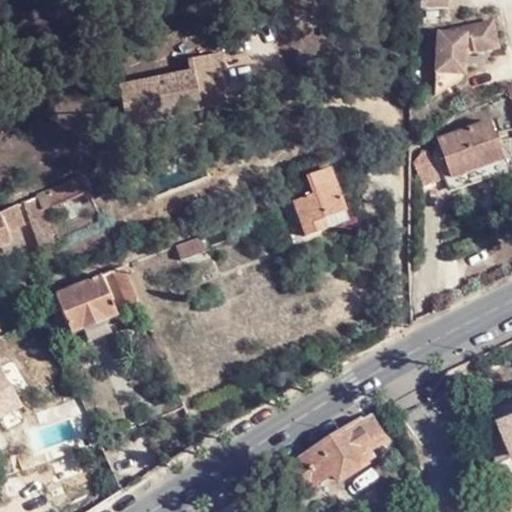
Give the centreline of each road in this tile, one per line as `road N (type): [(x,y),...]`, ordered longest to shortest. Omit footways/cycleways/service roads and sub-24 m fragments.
road 1 (primary): [(511,300),(351,384),(148,511)]
road 2 (unknown): [(438,339),(475,511)]
